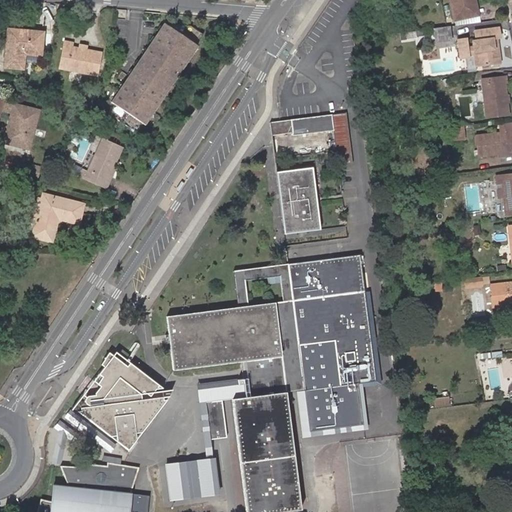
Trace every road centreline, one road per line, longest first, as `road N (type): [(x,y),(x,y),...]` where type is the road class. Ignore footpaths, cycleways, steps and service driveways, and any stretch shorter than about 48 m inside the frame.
road 1 (secondary): [(272,19),(8,418)]
road 2 (tertiary): [(147,0),(272,19)]
